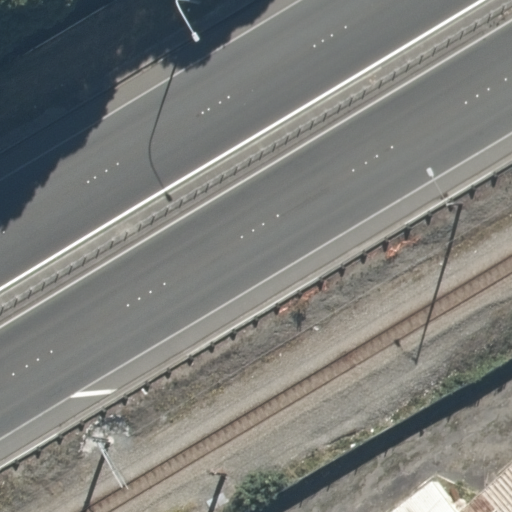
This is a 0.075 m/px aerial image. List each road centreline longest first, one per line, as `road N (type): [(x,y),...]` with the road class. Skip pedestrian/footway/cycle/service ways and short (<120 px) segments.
road 1 (trunk): [(511,72),(0,382)]
road 2 (trunk): [(0,232),(390,0)]
